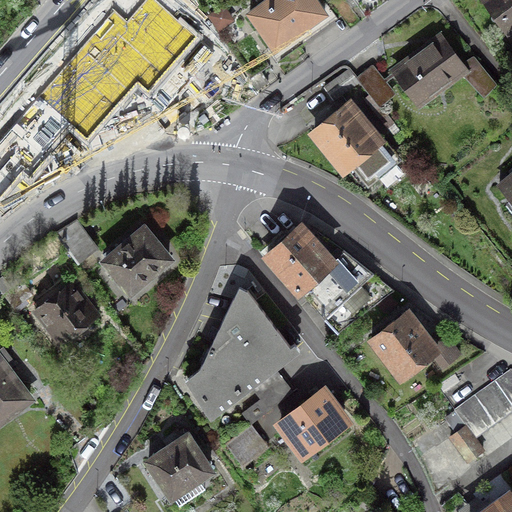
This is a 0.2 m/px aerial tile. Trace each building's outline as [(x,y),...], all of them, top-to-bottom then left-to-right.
[(116,11),(34,99),(61,125),(82,144),(137,85),(150,96),(206,35),(167,0),(146,0),(127,21),(116,11)] [(268,0),(250,14),(272,45),(289,33),(292,37),(325,14),(314,0),(268,0)] [(511,0),(484,0),(484,1),(507,32),(511,28),(511,0)] [(234,19),(224,5),(209,13),(219,29),(234,19)] [(442,38),(396,72),(417,102),(464,68),(442,38)] [(359,78),(379,104),(393,93),(372,68),(359,78)] [(334,100),(359,82),(349,69),(324,87),(334,100)] [(34,99),(8,128),(36,153),(61,125),(34,99)] [(352,163),(368,183),(398,158),(369,122),(366,124),(349,103),(313,132),(344,169),(352,163)] [(8,128),(0,136),(0,190),(19,170),(26,176),(42,159),(36,153),(8,128)] [(511,175),(499,186),(511,201),(511,175)] [(94,246),(74,221),(55,234),(75,260),(94,246)] [(301,225),(263,254),(335,332),(389,290),(301,225)] [(114,252),(105,260),(130,290),(142,280),(144,282),(159,270),(156,268),(169,257),(144,227),(135,234),(134,233),(113,251),(114,252)] [(2,276),(0,277),(0,289),(2,293),(10,286),(2,276)] [(22,281),(2,293),(12,306),(31,291),(22,281)] [(73,285),(39,311),(62,343),(97,316),(73,285)] [(291,345),(246,289),(232,300),(194,381),(211,406),(246,379),(261,398),(242,412),(251,423),(292,391),(269,361),(291,345)] [(409,310),(369,340),(403,385),(441,357),(447,365),(459,355),(440,330),(430,338),(409,310)] [(0,420),(29,397),(3,364),(12,357),(2,345),(0,347),(0,420)] [(511,365),(455,408),(477,438),(511,412),(511,365)] [(321,392),(281,422),(290,433),(285,437),(299,455),(343,421),(321,392)] [(250,423),(225,443),(242,466),(268,446),(250,423)] [(466,423),(448,436),(467,461),(484,448),(466,423)] [(187,434),(148,459),(172,495),(211,470),(187,434)] [(511,511),(511,491),(511,490),(483,511),(511,511)]
